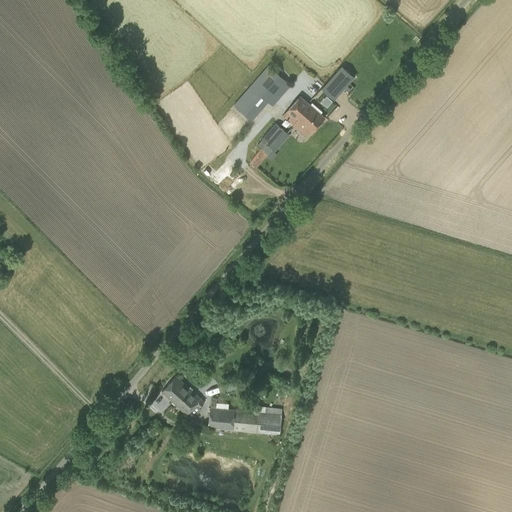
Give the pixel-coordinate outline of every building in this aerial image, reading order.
[(342,65),(322,88),(327,92),(333,85),(340,91),(354,77),(342,65)] [(272,106),(290,85),(272,69),(238,109),(252,120),(268,102),(272,106)] [(318,98),(330,108),(336,101),(324,91),(318,98)] [(283,115),(293,124),(298,119),(312,132),(325,117),(300,96),(283,115)] [(257,144),(262,148),(250,162),(256,167),(272,149),(274,151),(289,134),(276,123),(257,144)] [(173,403),(188,387),(176,376),(161,392),(173,403)] [(188,387),(173,403),(186,414),(194,406),(198,409),(205,402),(200,398),(188,387)] [(210,407),(208,428),(280,434),(282,408),(266,406),(265,407),(261,407),(261,411),(234,409),(235,405),(216,404),(216,398),(211,397),(211,407),(210,407)]
